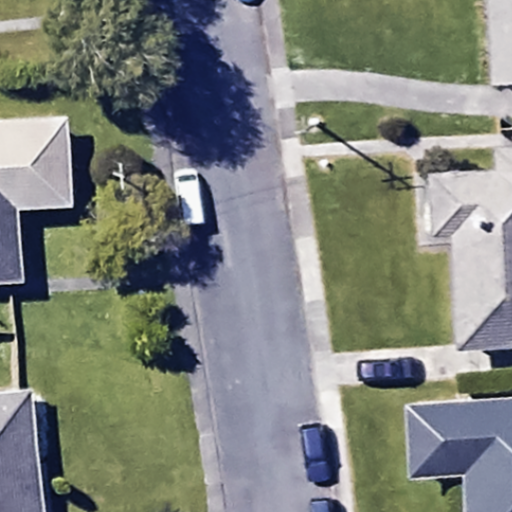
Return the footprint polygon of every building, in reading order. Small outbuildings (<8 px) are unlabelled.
[(511,0),(482,0),(483,75),(511,74),(511,0)] [(64,116),(0,115),(0,276),(5,276),(5,208),(64,208),(64,116)] [(511,196),(445,198),(447,340),(511,339),(511,196)] [(14,511),(14,387),(0,386),(0,511),(14,511)] [(456,490),(456,511),(511,511),(511,398),(396,400),(397,491),(456,490)]
